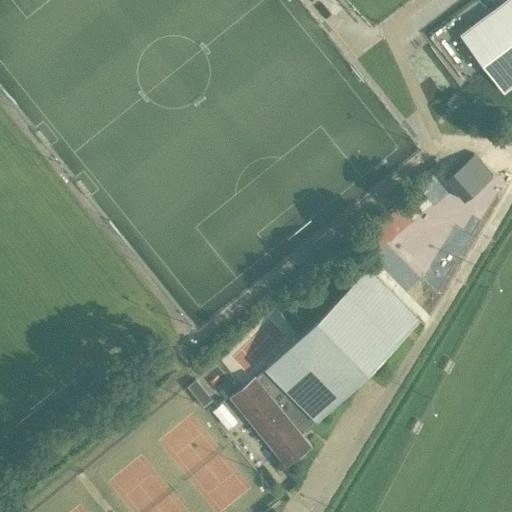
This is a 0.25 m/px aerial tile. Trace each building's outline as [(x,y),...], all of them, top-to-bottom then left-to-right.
[(511,0),(509,0),(463,35),(502,87),(511,79),(511,0)] [(454,91),(446,101),(456,108),(464,99),(454,91)] [(463,200),(492,175),(474,153),(445,178),(463,200)] [(380,246),(413,217),(398,200),(365,229),(380,246)] [(311,443),(302,432),(419,316),(367,264),(264,366),(265,367),(255,376),(254,374),(229,395),(285,464),(311,443)] [(201,385),(193,391),(204,404),(212,398),(201,385)] [(226,399),(218,403),(229,423),(237,419),(226,399)]
